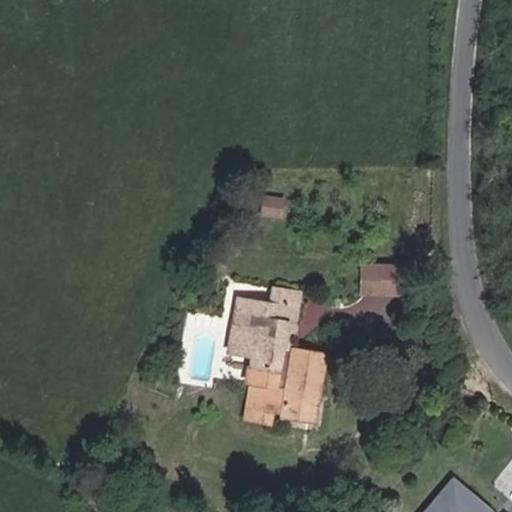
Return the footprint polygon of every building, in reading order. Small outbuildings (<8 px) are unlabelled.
[(265,203),(248,201),(247,216),(263,218),(265,203)] [(391,278),(350,272),(346,305),(387,311),(391,278)] [(241,326),(230,325),(227,360),(248,362),(245,391),(252,392),(247,428),(272,431),(274,414),(319,420),(325,355),(293,351),(293,356),(281,355),(282,337),(278,337),(279,325),(294,327),(296,297),(270,294),(269,307),(242,304),(241,326)] [(233,303),(230,325),(241,326),(242,304),(233,303)] [(281,355),(293,356),(293,351),(294,327),(279,325),(278,337),(282,337),(281,355)] [(501,511),(450,474),(420,511),(501,511)]
